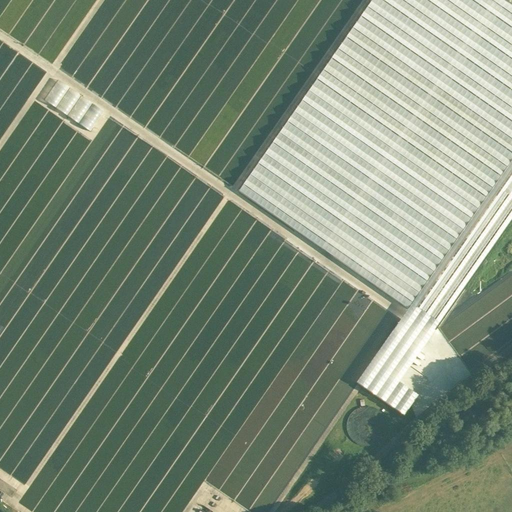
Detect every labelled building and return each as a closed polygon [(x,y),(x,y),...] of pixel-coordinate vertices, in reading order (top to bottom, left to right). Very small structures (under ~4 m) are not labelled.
[(481,203),(511,159),(511,6),(502,0),(372,0),(238,191),(407,309),(481,203)] [(149,65),(145,65),(145,76),(164,75),(164,67),(169,67),(169,59),(149,59),(149,65)] [(58,81),(44,101),(90,132),(104,112),(58,81)] [(353,441),(360,444),(367,445),(374,443),(379,439),(383,433),(385,426),(385,419),(382,413),(377,408),(370,405),(363,404),(357,406),(351,410),(347,416),(345,423),(346,430),(348,436),(353,441)] [(157,455),(151,465),(151,511),(181,511),(197,487),(197,485),(194,485),(188,481),(178,481),(176,480),(164,480),(164,479),(171,469),(171,465),(165,461),(165,458),(159,455),(157,455)]
